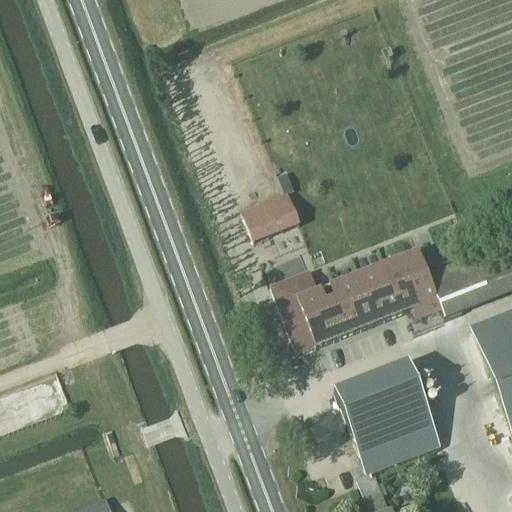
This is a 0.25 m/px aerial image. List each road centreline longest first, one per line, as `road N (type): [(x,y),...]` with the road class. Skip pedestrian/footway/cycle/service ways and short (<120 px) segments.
road 1 (unclassified): [(46,0),(236,511)]
road 2 (primary): [(274,511),(84,0)]
road 3 (track): [(0,384),(165,322)]
road 4 (track): [(428,348),(490,511)]
